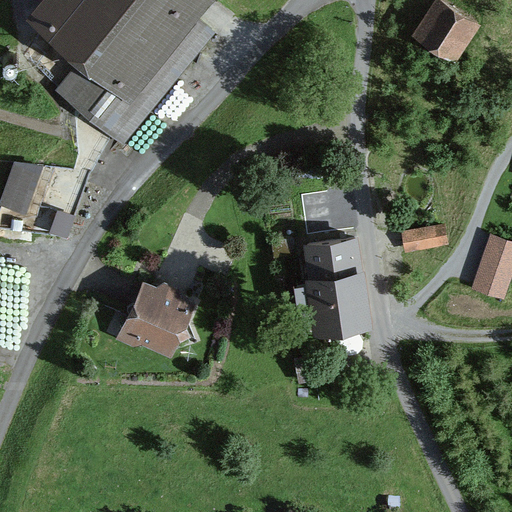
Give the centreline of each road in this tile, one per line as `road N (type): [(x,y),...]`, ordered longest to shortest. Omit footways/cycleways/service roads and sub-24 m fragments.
road 1 (track): [(305,0),(125,185),(59,292),(0,426)]
road 2 (unclassified): [(355,0),(362,39),(357,176),(376,312),(395,380),(457,511)]
